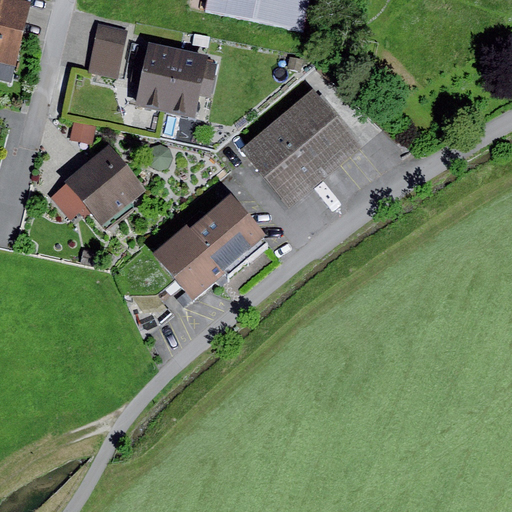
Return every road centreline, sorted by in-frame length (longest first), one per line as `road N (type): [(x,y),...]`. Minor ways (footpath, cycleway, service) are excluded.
road 1 (unclassified): [(511,131),(249,303),(129,418),(72,511)]
road 2 (track): [(0,481),(71,439),(129,418)]
road 3 (residential): [(60,0),(29,139)]
